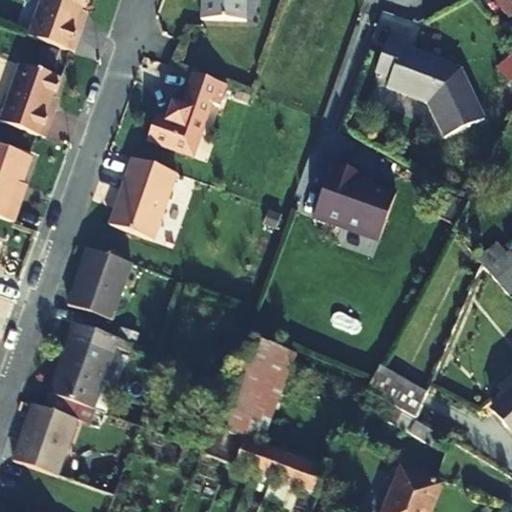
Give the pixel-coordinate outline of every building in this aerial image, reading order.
[(41,0),(29,38),(74,54),(83,27),(79,25),(87,0),(41,0)] [(242,20),(242,0),(200,0),(200,19),(242,20)] [(390,40),(377,72),(393,78),(389,88),(430,103),(446,138),(486,119),(463,67),(457,70),(446,66),(447,62),(405,47),(406,45),(390,40)] [(0,121),(0,123),(45,139),(54,112),(50,111),(61,80),(20,66),(0,121)] [(220,107),(227,87),(194,75),(182,109),(172,105),(167,122),(155,118),(147,142),(192,158),(211,105),(220,107)] [(0,219),(12,223),(18,206),(12,204),(29,158),(0,147),(0,219)] [(151,243),(175,175),(132,159),(107,228),(151,243)] [(366,176),(336,165),(317,218),(383,242),(399,195),(374,186),(374,187),(363,184),(366,176)] [(133,266),(90,251),(70,307),(112,323),(133,266)] [(511,257),(511,256),(490,273),(511,299),(511,257)] [(97,410),(123,339),(77,323),(51,394),(97,410)] [(264,448),(300,354),(295,352),(255,337),(219,431),(264,448)] [(432,398),(383,365),(370,389),(399,408),(417,420),(432,398)] [(511,393),(493,408),(511,429),(511,393)] [(94,427),(101,411),(97,410),(51,394),(45,408),(36,405),(15,462),(59,477),(79,421),(94,427)] [(432,447),(440,435),(417,420),(399,408),(392,423),(432,447)] [(228,462),(231,463),(250,471),(272,479),(319,496),(327,471),(264,448),(219,431),(212,428),(204,450),(203,453),(206,455),(228,462)] [(250,471),(231,463),(227,475),(247,482),(250,471)] [(431,511),(441,488),(403,472),(386,511),(431,511)]
